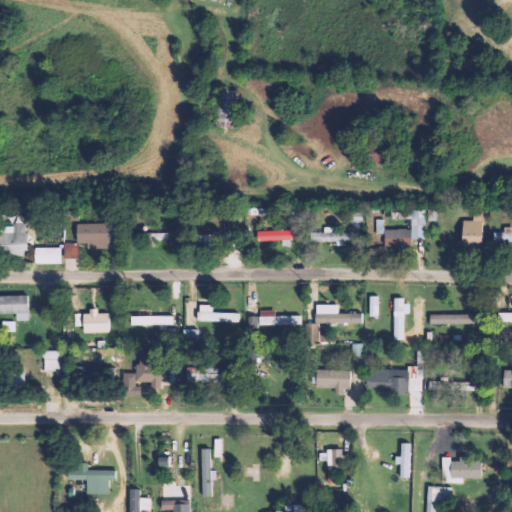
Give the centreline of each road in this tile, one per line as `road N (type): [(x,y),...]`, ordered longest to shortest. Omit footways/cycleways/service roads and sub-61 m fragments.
road 1 (residential): [(511,424),(0,422)]
road 2 (residential): [(0,282),(511,282)]
